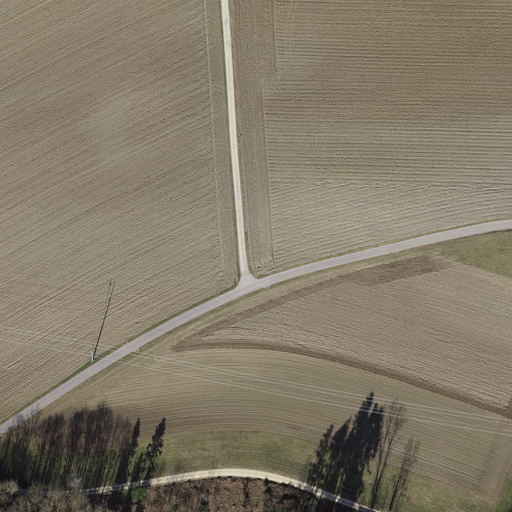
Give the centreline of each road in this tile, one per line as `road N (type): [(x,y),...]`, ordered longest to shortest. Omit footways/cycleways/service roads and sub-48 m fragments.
road 1 (track): [(0,435),(248,286),(511,226)]
road 2 (track): [(373,511),(261,471),(185,471),(99,489),(0,487)]
road 3 (track): [(248,286),(226,0)]
